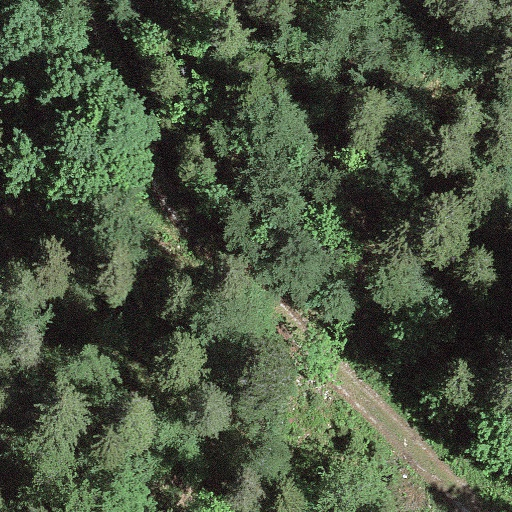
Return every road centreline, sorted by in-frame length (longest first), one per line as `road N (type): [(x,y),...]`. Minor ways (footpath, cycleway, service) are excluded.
road 1 (track): [(487,511),(179,210),(126,111),(89,0)]
road 2 (track): [(179,210),(0,228)]
